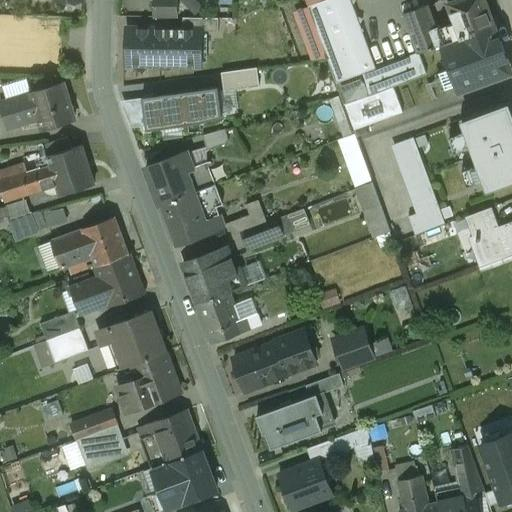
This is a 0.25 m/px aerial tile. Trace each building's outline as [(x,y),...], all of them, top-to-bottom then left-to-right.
[(177,0),(154,0),(154,17),(178,18),(177,0)] [(356,0),(355,0),(326,0),(309,7),(337,83),(376,69),(360,26),(363,19),(356,16),(353,7),(356,0)] [(483,0),(455,0),(447,3),(454,22),(460,39),(494,26),(483,0)] [(427,5),(403,14),(417,53),(418,54),(419,54),(441,46),(447,43),(440,27),(435,29),(427,5)] [(219,18),(183,18),(183,30),(202,30),(202,32),(219,32),(219,18)] [(454,22),(440,27),(447,43),(460,39),(454,22)] [(494,26),(460,39),(463,47),(473,73),(506,61),(494,26)] [(183,30),(127,29),(127,64),(157,65),(160,68),(170,68),(173,65),(189,65),(201,64),(202,32),(202,30),(183,30)] [(447,43),(441,46),(444,54),(463,47),(460,39),(447,43)] [(441,46),(419,54),(427,74),(445,67),(441,56),(444,54),(441,46)] [(376,69),(337,83),(341,96),(345,105),(370,96),(427,74),(419,54),(418,54),(417,53),(376,69)] [(257,68),(222,73),(224,90),(259,85),(257,68)] [(62,81),(33,91),(33,94),(8,102),(10,108),(15,125),(40,117),(43,128),(74,119),(62,81)] [(218,88),(143,98),(147,130),(162,128),(183,126),(197,124),(222,117),(218,88)] [(332,99),(329,100),(344,138),(355,134),(345,105),(341,96),(332,99)] [(511,106),(510,101),(460,120),(465,132),(459,134),(466,151),(471,149),(477,165),(471,167),(477,184),(483,182),(488,194),(511,184),(511,106)] [(10,108),(3,111),(8,127),(15,125),(10,108)] [(183,126),(162,128),(164,140),(184,137),(183,126)] [(209,134),(198,137),(202,150),(227,143),(223,130),(209,134)] [(363,156),(355,134),(344,138),(340,140),(349,162),(353,160),(363,156)] [(68,137),(45,144),(49,156),(72,149),(68,137)] [(415,138),(392,147),(419,217),(410,220),(417,237),(448,225),(415,138)] [(49,156),(47,156),(50,164),(57,186),(60,195),(95,184),(83,146),(72,149),(49,156)] [(186,150),(146,165),(162,206),(213,187),(204,163),(192,167),(186,150)] [(363,156),(353,160),(362,187),(373,182),(363,156)] [(25,164),(0,171),(0,183),(6,201),(23,196),(30,194),(24,172),(27,171),(25,164)] [(27,171),(24,172),(30,194),(57,186),(50,164),(27,171)] [(362,187),(358,188),(366,212),(381,206),(373,183),(373,182),(362,187)] [(213,187),(162,206),(176,243),(222,226),(214,204),(218,202),(213,187)] [(26,200),(7,206),(11,218),(31,213),(26,200)] [(72,222),(66,204),(11,220),(16,238),(72,222)] [(381,206),(366,212),(375,237),(391,232),(381,206)] [(489,208),(467,216),(475,237),(497,229),(489,208)] [(296,227),(310,222),(306,209),(292,213),(296,227)] [(113,214),(82,226),(82,227),(92,255),(97,266),(128,255),(113,214)] [(251,215),(230,223),(235,235),(243,232),(256,227),(251,215)] [(256,227),(243,232),(249,249),(283,236),(276,219),(256,227)] [(511,223),(497,229),(475,237),(486,265),(511,255),(511,223)] [(82,227),(52,238),(63,266),(92,255),(82,227)] [(63,266),(52,238),(43,242),(54,269),(63,266)] [(216,251),(183,263),(198,303),(230,291),(246,286),(239,268),(235,269),(228,250),(217,254),(216,251)] [(128,255),(97,266),(101,276),(109,298),(111,302),(142,290),(128,255)] [(101,276),(74,286),(83,308),(109,298),(101,276)] [(230,291),(198,303),(213,343),(252,328),(247,317),(240,320),(230,291)] [(74,310),(41,323),(47,341),(81,328),(74,310)] [(151,312),(102,330),(99,335),(103,345),(115,341),(125,367),(133,364),(166,352),(151,312)] [(260,325),(255,314),(247,317),(252,328),(260,325)] [(81,328),(47,341),(56,363),(89,351),(81,328)] [(364,330),(334,341),(344,367),(373,357),(364,330)] [(274,343),(234,358),(246,391),(288,376),(287,374),(317,363),(315,359),(319,355),(316,348),(304,345),(299,333),(274,342),(274,343)] [(384,353),(396,349),(391,335),(379,340),(384,353)] [(47,341),(36,345),(45,367),(56,363),(47,341)] [(166,352),(133,364),(138,380),(119,388),(128,411),(181,392),(166,352)] [(76,370),(82,383),(96,377),(91,364),(76,370)] [(312,383),(289,391),(293,403),(316,395),(312,383)] [(293,403),(258,416),(270,450),(304,437),(320,431),(320,430),(315,417),(319,416),(319,414),(323,413),(316,395),(293,403)] [(187,410),(138,428),(154,467),(202,449),(187,410)] [(105,413),(72,426),(77,440),(111,427),(105,413)] [(511,417),(475,431),(503,504),(511,500),(511,417)] [(111,427),(77,440),(83,456),(100,449),(103,458),(127,449),(118,425),(111,427)] [(368,427),(332,440),(337,453),(371,441),(368,427)] [(328,428),(320,430),(320,431),(304,437),(308,449),(332,440),(328,428)] [(468,446),(452,450),(460,487),(466,486),(481,482),(468,446)] [(202,449),(154,467),(162,491),(155,493),(161,510),(217,489),(202,449)] [(321,459),(279,474),(292,509),(333,494),(321,459)] [(422,475),(399,481),(405,510),(429,505),(422,475)] [(479,511),(475,492),(438,500),(439,502),(440,511),(479,511)] [(405,510),(399,511),(440,511),(439,502),(429,505),(405,510)]
